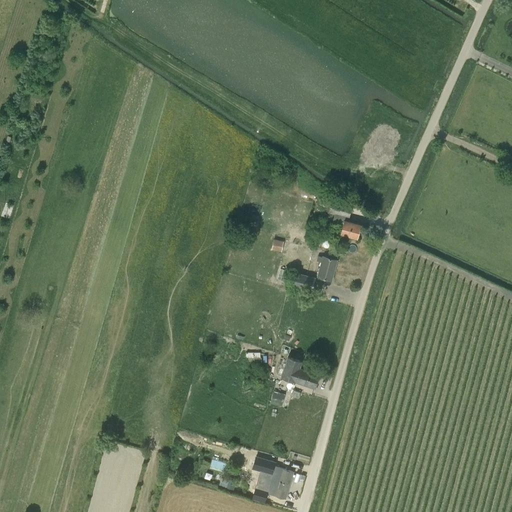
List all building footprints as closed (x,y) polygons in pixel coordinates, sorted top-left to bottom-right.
[(331,200),(329,200),(329,198),(320,195),(319,200),(323,201),(320,209),(316,208),(316,211),(325,214),(326,211),(328,212),(328,213),(334,214),(333,220),(338,221),(336,228),(342,229),(340,234),(357,238),(360,224),(345,220),(346,217),(349,217),(352,206),(331,200)] [(283,241),(273,239),(271,250),(280,252),(283,241)] [(318,256),(317,260),(321,261),(317,276),(331,280),(337,260),(322,256),(322,257),(318,256)] [(312,291),(316,277),(295,272),(291,285),(312,291)] [(262,366),(262,351),(247,351),(248,366),(262,366)] [(319,374),(299,367),(301,361),(287,357),(281,376),(315,387),(319,374)] [(281,405),(284,393),(274,390),(271,402),(281,405)] [(293,471),(273,466),(272,469),(265,467),(267,459),(251,454),(247,466),(263,471),(258,489),(267,492),(270,481),(278,483),(275,494),(285,497),(293,471)]
